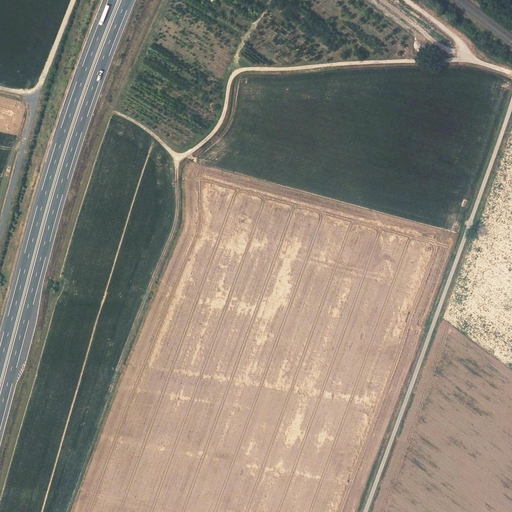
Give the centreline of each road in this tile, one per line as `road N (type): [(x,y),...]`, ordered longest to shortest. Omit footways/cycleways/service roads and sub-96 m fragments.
road 1 (track): [(511,73),(467,57),(232,75),(218,125),(179,158),(175,226),(119,367)]
road 2 (unclassified): [(365,511),(511,99)]
road 3 (motorway): [(0,412),(66,165),(125,0)]
road 4 (motorway): [(111,0),(63,130),(0,361)]
road 5 (track): [(29,92),(32,113),(0,234)]
road 6 (track): [(0,88),(36,88),(74,0)]
